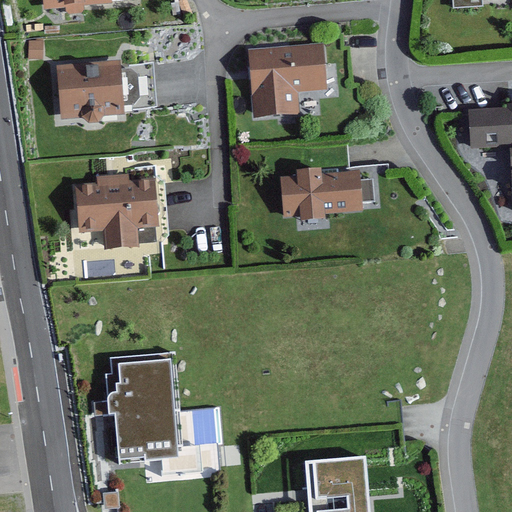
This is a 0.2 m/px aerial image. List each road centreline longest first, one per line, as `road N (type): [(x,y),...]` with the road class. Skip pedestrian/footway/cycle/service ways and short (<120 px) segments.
road 1 (residential): [(465,511),(458,441),(493,286),(477,225),(406,114),(396,78),(399,0)]
road 2 (secondary): [(0,167),(56,511)]
